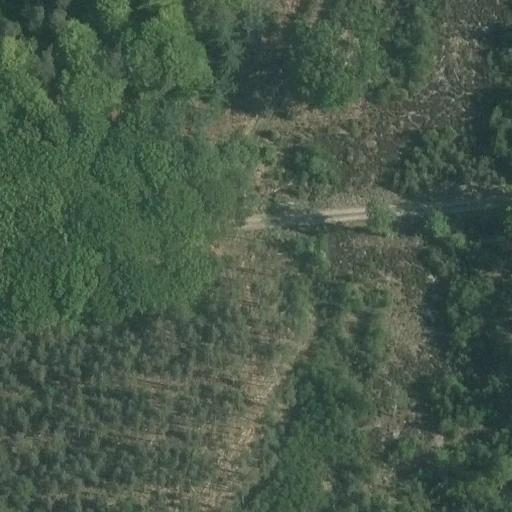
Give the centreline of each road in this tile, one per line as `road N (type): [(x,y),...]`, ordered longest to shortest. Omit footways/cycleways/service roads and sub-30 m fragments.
road 1 (track): [(0,226),(210,226),(511,200)]
road 2 (track): [(210,226),(330,0)]
